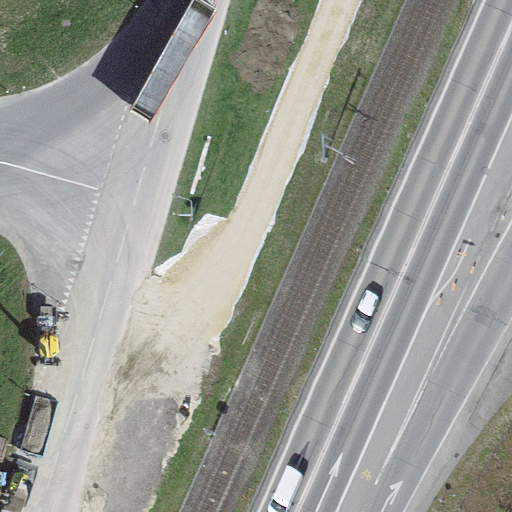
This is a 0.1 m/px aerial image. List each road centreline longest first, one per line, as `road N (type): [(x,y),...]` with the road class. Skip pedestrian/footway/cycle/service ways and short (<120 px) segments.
road 1 (secondary): [(202,0),(46,511)]
road 2 (primary): [(297,511),(464,137)]
road 3 (primary): [(341,511),(388,462),(511,257)]
road 4 (unknown): [(144,198),(32,167),(0,168)]
road 5 (motorway): [(464,137),(511,26)]
